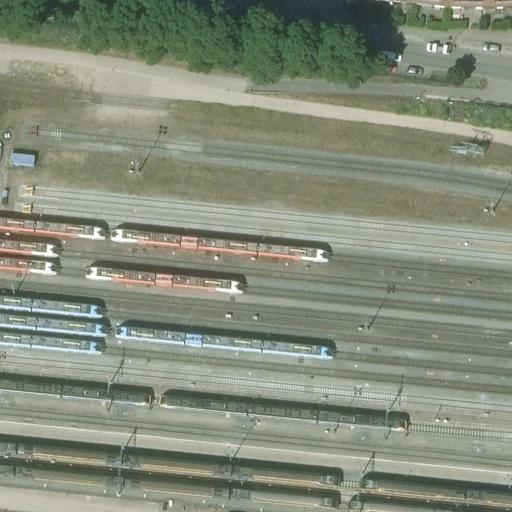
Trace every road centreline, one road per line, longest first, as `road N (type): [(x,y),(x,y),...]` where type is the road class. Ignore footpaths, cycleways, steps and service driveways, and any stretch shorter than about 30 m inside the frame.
road 1 (tertiary): [(511,72),(317,43)]
road 2 (tertiary): [(21,0),(155,20),(196,0)]
